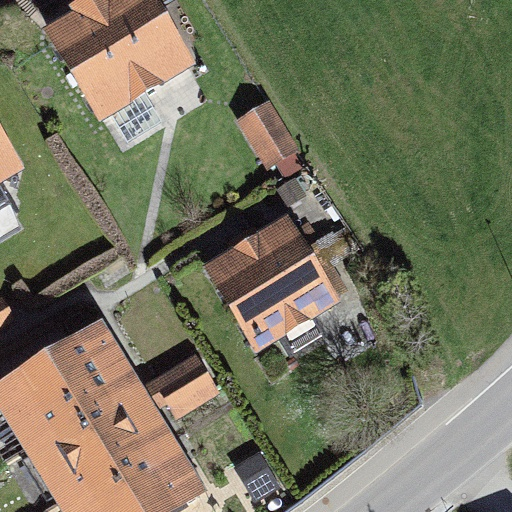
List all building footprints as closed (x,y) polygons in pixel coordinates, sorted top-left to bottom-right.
[(209,93),(151,0),(146,0),(49,61),(108,156),(209,93)] [(279,104),(246,118),(268,168),(301,153),(279,104)] [(0,224),(37,203),(0,141),(0,224)] [(360,319),(303,237),(211,301),(267,383),(360,319)] [(156,406),(113,342),(0,416),(0,417),(62,511),(229,511),(231,511),(187,444),(237,412),(209,371),(156,406)]
